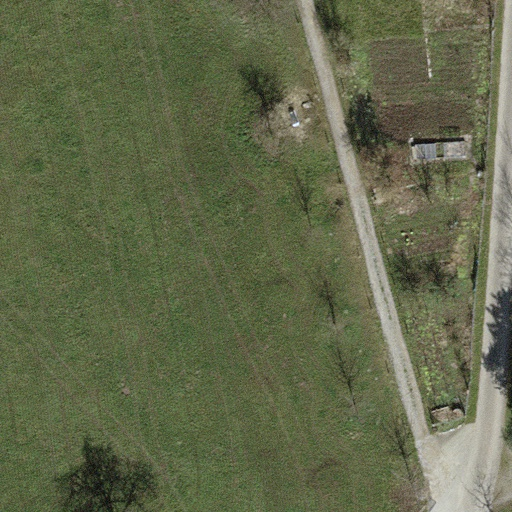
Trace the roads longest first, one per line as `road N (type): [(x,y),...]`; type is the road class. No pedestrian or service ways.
road 1 (track): [(481,498),(433,481),(296,0)]
road 2 (track): [(511,111),(481,498)]
